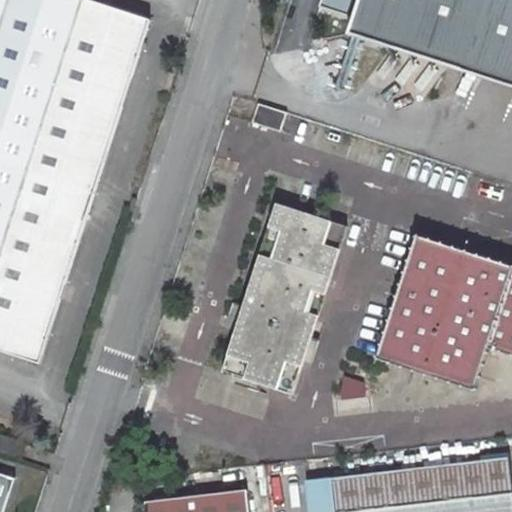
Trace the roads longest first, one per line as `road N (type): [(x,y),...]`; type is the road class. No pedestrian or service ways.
road 1 (unclassified): [(67,511),(227,0)]
road 2 (unknown): [(264,0),(256,21),(274,73),(320,100),(511,156)]
